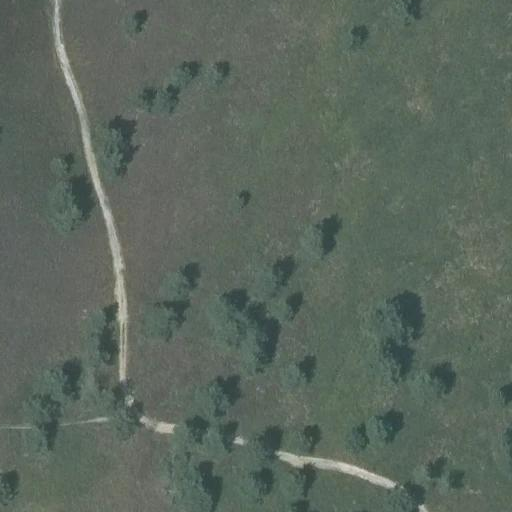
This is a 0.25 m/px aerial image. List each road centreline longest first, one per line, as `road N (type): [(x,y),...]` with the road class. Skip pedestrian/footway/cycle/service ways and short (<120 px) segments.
road 1 (track): [(129,417),(365,474),(415,511)]
road 2 (track): [(129,417),(0,428)]
